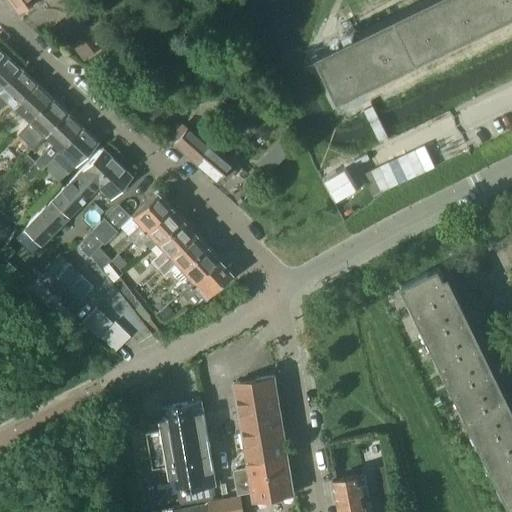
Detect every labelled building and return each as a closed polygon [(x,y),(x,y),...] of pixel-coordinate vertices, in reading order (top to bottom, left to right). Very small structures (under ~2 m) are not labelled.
[(6,0),(16,13),(34,0),(6,0)] [(511,14),(511,0),(426,0),(317,53),(339,99),(511,14)] [(102,47),(89,28),(69,43),(82,62),(87,59),(85,57),(99,48),(99,49),(102,47)] [(0,86),(19,67),(0,49),(0,86)] [(19,67),(0,86),(0,105),(7,98),(13,104),(35,82),(19,67)] [(51,98),(35,82),(13,104),(30,120),(51,98)] [(33,148),(46,135),(67,113),(51,98),(30,120),(37,127),(25,140),(33,148)] [(162,114),(145,99),(133,112),(150,128),(162,114)] [(268,100),(261,106),(268,115),(276,110),(268,100)] [(60,149),(82,127),(67,113),(46,135),(53,142),(60,149)] [(75,163),(97,141),(82,127),(60,149),(53,156),(67,170),(75,163)] [(186,128),(177,139),(172,144),(194,163),(208,147),(186,128)] [(276,141),(268,150),(279,161),(288,152),(276,141)] [(40,170),(53,156),(60,149),(53,142),(34,163),(40,170)] [(238,163),(217,145),(212,150),(208,147),(194,163),(214,181),(219,176),(224,180),(238,163)] [(40,243),(95,189),(97,187),(108,198),(110,197),(130,176),(101,148),(24,228),(40,243)] [(26,154),(14,166),(30,181),(40,170),(34,163),(26,154)] [(378,167),(356,177),(361,188),(383,177),(378,167)] [(157,190),(130,215),(138,223),(126,235),(132,240),(168,206),(165,203),(167,201),(157,190)] [(168,206),(132,240),(138,246),(150,235),(156,241),(182,217),(173,208),(171,209),(168,206)] [(104,217),(92,229),(104,242),(116,230),(104,217)] [(182,217),(156,241),(162,249),(150,260),(156,266),(193,232),(190,229),(191,227),(182,217)] [(0,221),(0,242),(11,231),(0,221)] [(193,232),(156,266),(162,272),(174,262),(180,268),(207,244),(197,234),(196,235),(193,232)] [(207,244),(180,268),(187,275),(175,285),(182,293),(217,259),(214,255),(216,254),(207,244)] [(98,247),(90,255),(94,260),(103,252),(98,247)] [(93,288),(59,254),(36,276),(29,284),(62,320),(63,321),(71,313),(69,311),(93,288)] [(217,259),(182,293),(186,297),(195,288),(204,297),(230,273),(229,271),(230,269),(222,261),(220,262),(217,259)] [(511,416),(503,398),(439,266),(402,284),(511,509),(511,416)] [(113,268),(107,273),(113,280),(119,275),(113,268)] [(29,269),(20,278),(28,285),(29,284),(36,276),(29,269)] [(130,289),(119,275),(113,280),(125,294),(130,289)] [(140,304),(129,291),(130,289),(125,294),(136,308),(140,304)] [(149,315),(140,304),(136,308),(144,319),(149,315)] [(167,305),(157,313),(164,321),(173,313),(167,305)] [(82,322),(97,337),(112,322),(96,307),(82,322)] [(145,322),(156,337),(162,333),(150,318),(145,322)] [(114,351),(130,336),(115,321),(99,336),(114,351)] [(294,492),(275,375),(235,382),(250,468),(236,471),(240,494),(254,492),(255,499),(267,497),(267,498),(282,495),(282,494),(294,492)] [(438,397),(432,400),(436,407),(442,404),(438,397)] [(163,429),(148,431),(150,446),(154,467),(169,465),(174,491),(181,489),(184,503),(213,498),(211,484),(217,483),(203,407),(202,401),(159,408),(163,429)] [(361,475),(332,480),(336,502),(365,497),(361,475)] [(388,479),(376,481),(378,494),(390,492),(388,479)] [(146,495),(149,509),(162,507),(159,492),(146,495)] [(367,511),(365,497),(336,502),(338,511),(367,511)]
